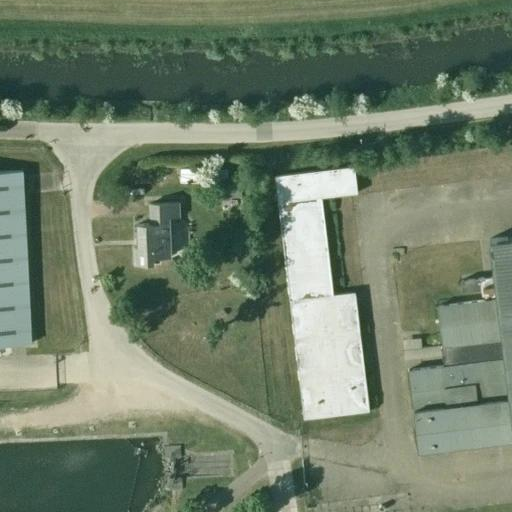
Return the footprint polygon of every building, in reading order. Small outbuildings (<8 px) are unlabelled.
[(303,418),(368,410),(354,291),(332,294),(321,197),(356,192),(353,166),(274,175),(302,409),(303,418)] [(0,344),(30,343),(22,170),(0,171),(0,344)] [(219,179),(219,202),(243,200),(242,179),(219,179)] [(167,216),(178,216),(177,202),(149,204),(150,224),(136,224),(137,247),(133,247),(134,263),(152,262),(152,257),(169,256),(167,216)] [(511,235),(488,238),(493,276),(460,280),(461,292),(480,289),(481,295),(495,293),(496,298),(437,305),(442,346),(443,346),(446,365),(407,370),(418,450),(511,438),(511,235)]
